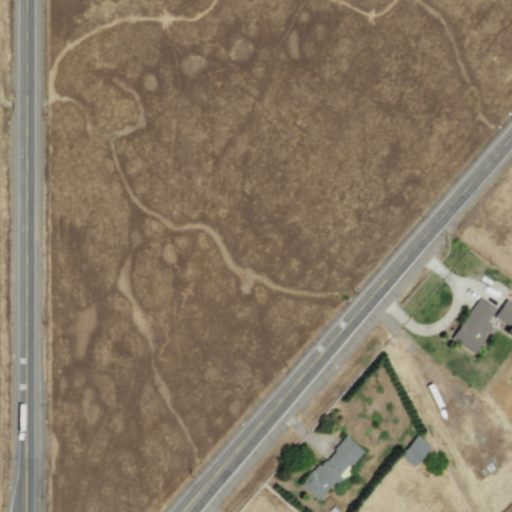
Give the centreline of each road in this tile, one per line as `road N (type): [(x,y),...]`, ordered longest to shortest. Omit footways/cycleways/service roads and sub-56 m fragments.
road 1 (primary): [(30,0),(30,511)]
road 2 (secondary): [(511,138),(186,511)]
